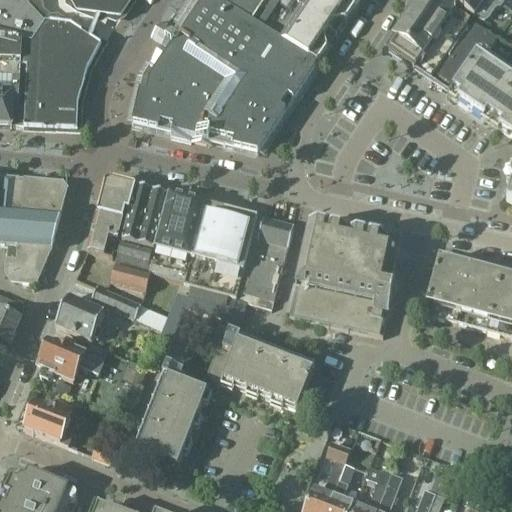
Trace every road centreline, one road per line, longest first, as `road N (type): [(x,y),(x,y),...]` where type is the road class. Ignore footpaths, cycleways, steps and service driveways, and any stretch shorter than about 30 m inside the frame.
road 1 (residential): [(99,166),(0,409)]
road 2 (residential): [(511,246),(292,193)]
road 3 (residential): [(292,193),(305,120),(390,0)]
road 4 (residential): [(292,193),(119,153),(99,166)]
road 5 (residential): [(99,166),(100,101),(164,0)]
road 6 (residential): [(166,511),(0,448)]
